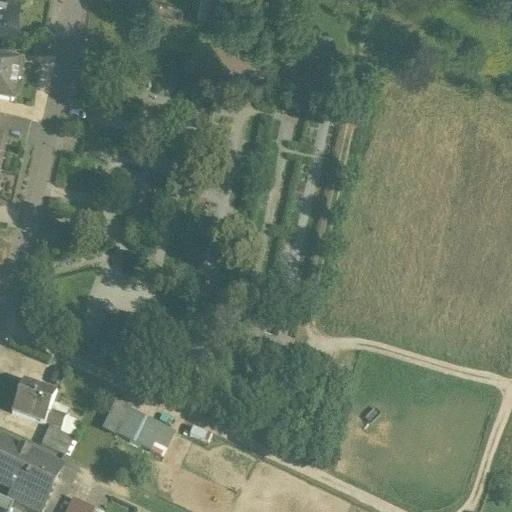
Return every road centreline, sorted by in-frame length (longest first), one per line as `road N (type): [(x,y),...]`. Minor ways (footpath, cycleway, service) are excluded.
road 1 (track): [(511,390),(466,511),(395,511),(0,326)]
road 2 (track): [(334,3),(352,113),(308,330),(511,384)]
road 3 (residential): [(76,0),(0,311)]
